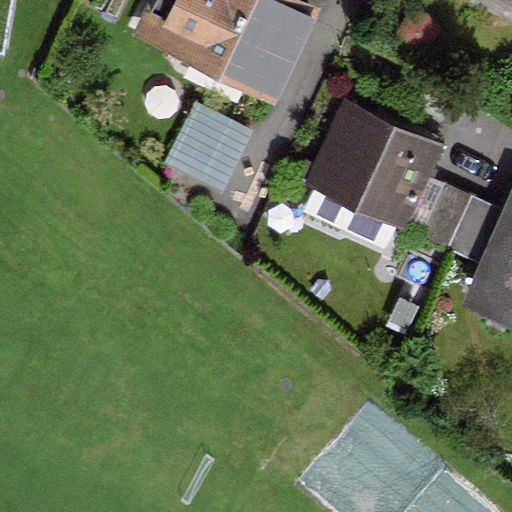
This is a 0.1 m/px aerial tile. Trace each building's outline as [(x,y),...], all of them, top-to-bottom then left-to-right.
[(275,86),(310,12),(285,0),(153,0),(143,23),(275,86)] [(434,138),(353,100),(303,208),(384,246),(434,138)] [(419,234),(446,246),(470,193),(444,181),(419,234)] [(503,208),(470,193),(446,246),(479,261),(503,208)] [(511,213),(479,289),(511,304),(511,213)]
